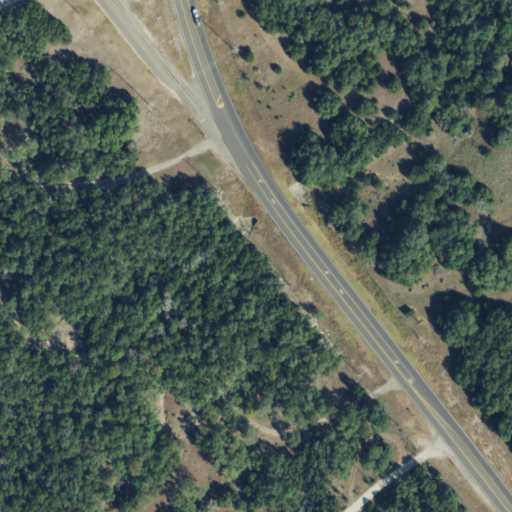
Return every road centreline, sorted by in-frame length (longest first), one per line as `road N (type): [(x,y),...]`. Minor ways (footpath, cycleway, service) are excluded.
road 1 (secondary): [(264,196),(508,511)]
road 2 (residential): [(111,0),(264,196)]
road 3 (track): [(0,175),(101,181),(217,134)]
road 4 (secondary): [(264,196),(222,116),(182,0)]
road 5 (track): [(343,511),(448,434)]
